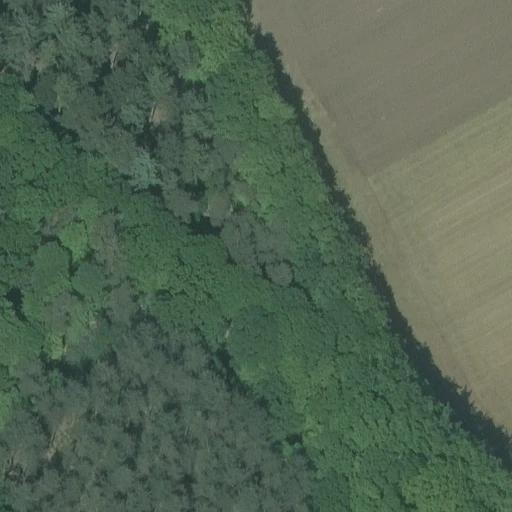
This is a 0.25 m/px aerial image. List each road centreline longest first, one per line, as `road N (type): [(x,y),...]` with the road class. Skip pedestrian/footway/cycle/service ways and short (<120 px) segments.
road 1 (track): [(385,419),(180,0)]
road 2 (track): [(385,419),(504,511)]
